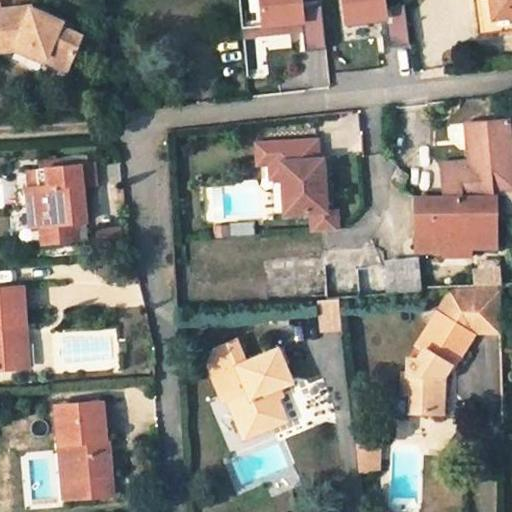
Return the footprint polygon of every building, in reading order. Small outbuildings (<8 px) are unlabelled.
[(389,24),(390,44),(405,43),(403,0),(340,0),(342,27),(389,24)] [(511,0),(478,0),(476,0),(481,34),(511,28),(511,0)] [(30,7),(0,11),(0,49),(14,48),(17,41),(26,46),(45,56),(42,61),(62,71),(80,36),(48,20),(41,16),(42,14),(30,7)] [(13,49),(41,64),(42,61),(45,56),(26,46),(17,41),(14,48),(13,49)] [(436,165),(436,196),(487,193),(511,188),(511,142),(510,120),(464,125),(465,162),(436,165)] [(315,141),(254,146),(256,166),(269,165),(280,164),(281,179),(284,215),(311,213),(312,233),(337,231),(336,210),(325,210),(322,159),(317,160),(315,141)] [(82,185),(96,185),(93,162),(81,164),(82,185)] [(82,185),(81,164),(35,168),(38,186),(28,187),(30,207),(36,207),(37,225),(42,224),(44,244),(72,241),(71,228),(77,222),(86,221),(82,185)] [(280,164),(269,165),(270,180),(281,179),(280,164)] [(511,192),(503,194),(508,216),(511,215),(511,192)] [(436,196),(416,198),(419,252),(449,250),(449,247),(473,245),(497,243),(494,193),(487,193),(436,196)] [(79,240),(77,222),(71,228),(72,241),(79,240)] [(473,245),(449,247),(449,250),(450,255),(474,254),(473,245)] [(176,308),(328,296),(324,255),(174,266),(176,308)] [(386,293),(421,291),(419,257),(385,259),(386,293)] [(501,285),(450,290),(445,298),(473,296),(471,332),(473,333),(501,332),(501,285)] [(24,287),(0,288),(0,368),(19,367),(16,327),(25,326),(24,287)] [(445,298),(419,348),(423,350),(419,357),(419,361),(408,361),(408,376),(400,376),(401,378),(401,398),(410,398),(410,413),(443,413),(443,376),(439,376),(439,375),(439,370),(443,361),(443,360),(450,364),(455,367),(473,333),(471,332),(473,296),(445,298)] [(341,299),(321,301),(324,330),(344,329),(341,299)] [(28,368),(25,326),(16,327),(19,367),(28,368)] [(245,389),(237,366),(246,362),(238,340),(215,348),(209,364),(222,399),(227,397),(227,396),(245,389)] [(246,362),(237,366),(245,389),(227,396),(227,397),(233,413),(239,411),(249,435),(286,420),(278,399),(274,390),(280,388),(293,383),(289,372),(280,349),(266,354),(246,362)] [(443,361),(439,370),(439,375),(439,376),(443,376),(450,364),(443,360),(443,361)] [(283,397),(280,388),(274,390),(278,399),(283,397)] [(401,413),(410,413),(410,398),(401,398),(401,413)] [(102,404),(57,406),(60,443),(65,442),(68,480),(84,479),(85,496),(109,495),(107,478),(112,477),(108,438),(104,438),(102,404)] [(249,435),(239,411),(233,413),(243,437),(249,435)] [(64,497),(85,496),(84,479),(68,480),(65,442),(60,443),(64,497)] [(376,460),(374,445),(360,446),(362,461),(376,460)] [(376,468),(376,460),(362,461),(360,446),(356,446),(358,470),(376,468)]
